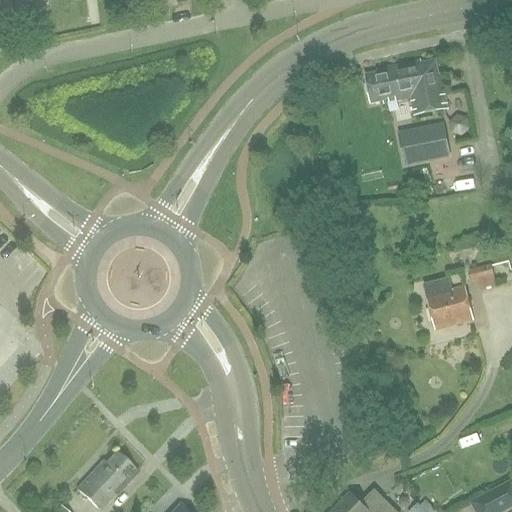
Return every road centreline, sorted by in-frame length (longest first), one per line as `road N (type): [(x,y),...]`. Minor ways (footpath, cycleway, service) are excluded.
road 1 (primary): [(222,136),(277,81),(323,50),(381,27),(508,0)]
road 2 (residential): [(0,94),(45,60),(230,19)]
road 3 (tertiary): [(108,237),(0,166)]
road 4 (tertiary): [(0,171),(43,224),(90,261)]
road 5 (secondary): [(262,511),(233,391)]
